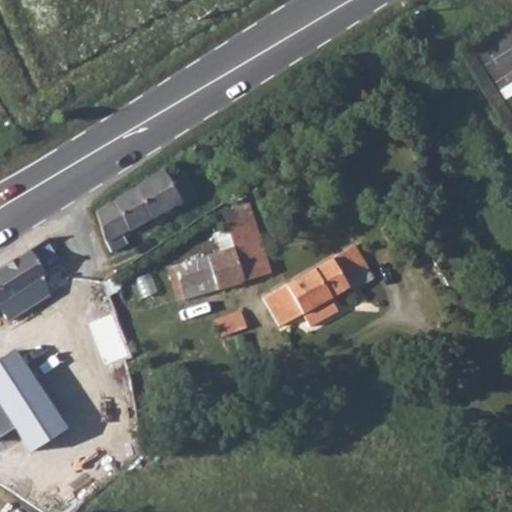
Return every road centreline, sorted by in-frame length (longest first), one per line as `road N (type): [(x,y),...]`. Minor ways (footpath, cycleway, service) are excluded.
road 1 (primary): [(0,220),(350,0)]
road 2 (unknown): [(8,324),(62,288),(93,247),(60,182)]
